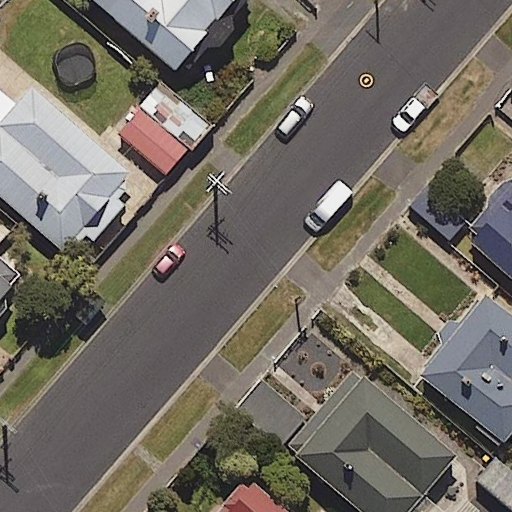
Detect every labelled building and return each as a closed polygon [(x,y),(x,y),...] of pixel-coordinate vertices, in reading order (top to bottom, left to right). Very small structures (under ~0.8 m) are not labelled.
[(230,0),(89,0),(171,70),(230,0)] [(14,106),(0,93),(0,197),(71,261),(139,186),(30,88),(14,106)] [(184,151),(138,106),(115,130),(161,175),(184,151)] [(511,178),(461,237),(511,281),(511,178)] [(431,188),(411,208),(447,243),(466,224),(431,188)] [(0,297),(18,276),(0,260),(0,297)] [(501,443),(506,437),(511,441),(511,322),(481,297),(417,375),(501,443)] [(450,459),(350,377),(286,454),(355,511),(426,511),(414,502),(450,459)] [(511,472),(497,458),(477,479),(511,511),(511,472)] [(282,511),(245,480),(218,511),(282,511)]
